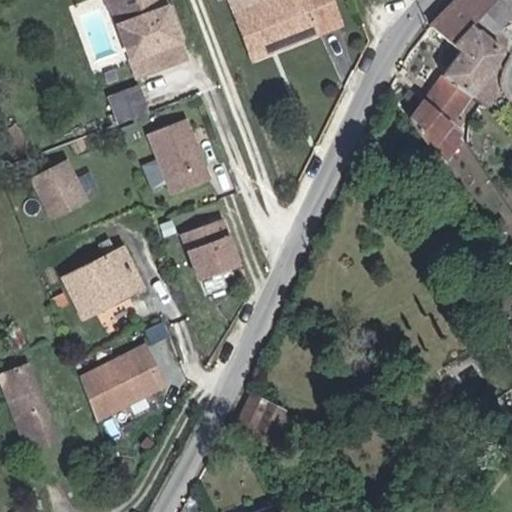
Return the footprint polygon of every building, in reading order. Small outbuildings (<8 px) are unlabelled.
[(110,7),(128,0),(101,0),(130,77),(135,75),(110,7)] [(135,75),(177,59),(155,0),(128,0),(110,7),(135,75)] [(224,0),(229,14),(268,0),(224,0)] [(268,0),(229,14),(245,59),(330,29),(319,0),(268,0)] [(458,0),(427,32),(443,47),(485,0),(458,0)] [(485,0),(443,47),(453,57),(476,77),(495,56),(482,44),(503,19),(491,0),(485,0)] [(495,56),(476,77),(485,84),(503,65),(495,56)] [(436,76),(457,100),(476,77),(453,57),(436,76)] [(457,100),(436,76),(399,122),(421,161),(429,154),(423,143),(457,100)] [(116,118),(138,111),(129,84),(108,91),(116,118)] [(110,120),(116,118),(108,91),(102,93),(110,120)] [(211,180),(187,118),(145,134),(169,196),(211,180)] [(9,144),(27,178),(59,164),(48,142),(63,133),(57,120),(9,144)] [(77,199),(59,164),(27,178),(44,215),(77,199)] [(240,266),(222,218),(179,234),(196,283),(240,266)] [(90,247),(96,259),(107,254),(101,242),(90,247)] [(113,251),(107,254),(96,259),(54,278),(74,319),(132,291),(113,251)] [(150,340),(78,373),(99,419),(171,385),(150,340)] [(28,436),(33,451),(51,443),(24,364),(0,372),(0,394),(15,440),(28,436)] [(232,389),(215,424),(248,439),(250,435),(262,407),(263,404),(232,389)] [(273,412),(262,407),(250,435),(261,439),(273,412)] [(427,511),(447,511),(451,510),(445,500),(427,511)]
